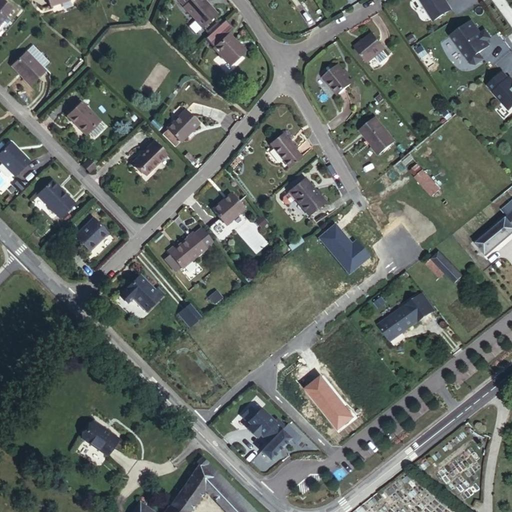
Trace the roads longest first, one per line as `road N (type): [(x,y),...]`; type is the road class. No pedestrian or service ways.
road 1 (residential): [(336,511),(511,374)]
road 2 (residential): [(284,78),(202,177),(138,236)]
road 3 (residential): [(252,374),(412,249)]
road 4 (residential): [(138,236),(0,94)]
road 5 (residential): [(71,295),(197,426)]
road 6 (residential): [(351,189),(284,78)]
road 7 (residential): [(197,426),(286,511)]
